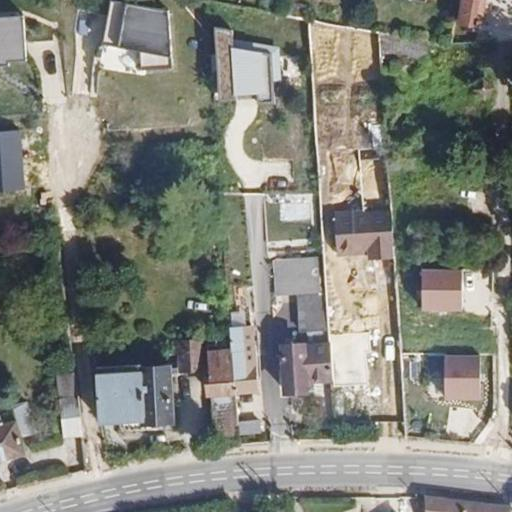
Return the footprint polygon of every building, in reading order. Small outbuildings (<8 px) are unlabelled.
[(486,0),(459,0),(456,20),(482,25),(486,0)] [(172,15),(113,4),(105,48),(143,55),(145,77),(178,73),(172,15)] [(32,62),(29,17),(0,18),(0,68),(13,67),(13,64),(32,62)] [(234,30),(214,27),(219,100),(235,100),(235,96),(258,95),(258,104),(272,104),(271,53),(234,48),(234,30)] [(426,58),(429,40),(379,31),(382,66),(393,68),(396,52),(426,58)] [(48,72),(58,71),(55,42),(31,44),(33,61),(46,60),(48,72)] [(423,74),(426,58),(396,52),(393,68),(423,74)] [(492,92),(493,89),(493,86),(492,82),(490,80),(487,78),(484,78),(481,79),(478,81),(476,84),(475,87),(476,90),(478,93),(480,95),(483,96),(487,96),(490,94),(492,92)] [(22,128),(0,130),(0,190),(28,187),(22,128)] [(395,256),(391,208),(336,211),(338,251),(369,249),(369,258),(395,256)] [(47,229),(45,211),(20,213),(22,231),(47,229)] [(329,329),(326,290),(320,290),(318,256),(274,259),(276,294),(298,293),(300,331),(329,329)] [(463,268),(422,269),(423,310),(464,309),(463,268)] [(258,390),(252,325),(231,327),(233,348),(236,391),(258,390)] [(203,339),(173,341),(174,353),(178,353),(179,369),(205,369),(203,339)] [(332,380),(330,351),(318,352),(317,343),(283,344),(285,392),(309,391),(309,381),(332,380)] [(236,391),(233,348),(209,350),(213,394),(236,393),(236,391)] [(481,356),(444,357),(444,400),(480,399),(481,356)] [(172,370),(98,374),(100,421),(175,417),(172,370)] [(240,441),(236,393),(213,394),(216,444),(240,441)] [(83,434),(78,397),(61,399),(65,436),(83,434)] [(11,399),(0,402),(0,459),(25,452),(11,399)] [(467,511),(469,502),(427,497),(427,511),(467,511)] [(511,511),(511,507),(469,502),(467,511),(511,511)]
